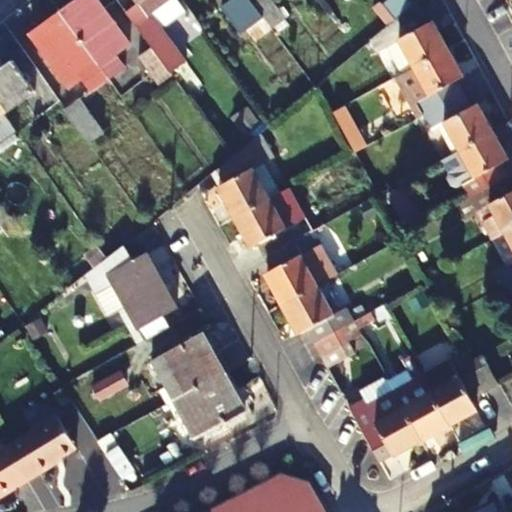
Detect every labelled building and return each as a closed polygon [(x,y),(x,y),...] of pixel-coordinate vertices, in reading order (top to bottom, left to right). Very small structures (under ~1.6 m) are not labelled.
[(79,0),(76,2),(85,14),(68,26),(109,82),(125,70),(115,56),(130,46),(96,0),(79,0)] [(150,14),(157,8),(169,0),(135,0),(137,3),(125,13),(151,50),(152,50),(170,76),(186,64),(160,28),(156,22),(150,14)] [(169,0),(157,8),(150,14),(156,22),(160,28),(187,8),(181,0),(169,0)] [(232,0),(223,7),(242,35),(265,18),(261,14),(250,0),(232,0)] [(250,0),(261,14),(273,4),(269,0),(250,0)] [(388,0),(385,2),(393,14),(411,2),(410,0),(388,0)] [(379,55),(389,50),(404,77),(414,71),(448,53),(434,26),(429,29),(417,6),(396,24),(372,42),(379,55)] [(109,82),(68,26),(52,38),(44,26),(29,36),(68,90),(82,81),(91,95),(109,82)] [(151,50),(138,58),(149,73),(149,74),(157,85),(170,76),(152,50),(151,50)] [(425,118),(465,97),(458,84),(463,81),(448,53),(414,71),(404,77),(397,81),(419,121),(425,118)] [(0,70),(0,110),(4,115),(35,93),(13,61),(0,70)] [(433,132),(444,126),(459,154),(493,135),(478,108),(473,111),(465,97),(425,118),(433,132)] [(65,109),(89,145),(104,134),(79,100),(65,109)] [(369,149),(347,108),(335,115),(356,156),(369,149)] [(254,170),(266,164),(284,154),(268,127),(229,158),(216,169),(226,187),(219,190),(222,195),(227,204),(236,221),(271,202),(254,170)] [(474,182),(463,188),(470,202),(510,180),(503,167),(508,164),(493,135),(459,154),(474,182)] [(443,158),(454,186),(468,181),(458,153),(443,158)] [(282,195),(266,164),(254,170),(271,202),(282,195)] [(477,215),(489,209),(504,235),(511,230),(511,184),(510,180),(470,202),(477,215)] [(405,183),(387,192),(402,221),(420,212),(405,183)] [(307,240),(324,230),(317,216),(298,225),(293,217),(302,212),(291,191),(282,195),(271,202),(236,221),(252,251),(258,247),(266,262),(307,240)] [(219,207),(227,204),(222,195),(215,199),(219,207)] [(0,229),(11,222),(3,212),(0,213),(0,229)] [(273,276),(268,279),(284,309),(320,290),(303,259),(314,253),(307,240),(266,262),(273,276)] [(105,258),(97,247),(63,274),(72,285),(105,258)] [(117,298),(137,334),(176,312),(147,259),(121,274),(108,281),(117,298)] [(300,339),(308,335),(317,350),(356,328),(348,313),(335,319),(320,290),(284,309),(300,339)] [(350,350),(364,342),(356,328),(317,350),(324,364),(350,350)] [(203,336),(152,364),(173,403),(225,376),(203,336)] [(356,362),(350,350),(324,364),(331,376),(356,362)] [(477,413),(472,404),(487,396),(470,366),(465,357),(452,364),(452,365),(424,381),(449,428),(477,413)] [(470,366),(487,396),(500,389),(483,358),(470,366)] [(412,360),(403,365),(409,376),(422,400),(405,410),(423,443),(449,428),(424,381),(412,360)] [(92,384),(98,398),(126,386),(120,371),(92,384)] [(225,376),(173,403),(195,444),(247,416),(225,376)] [(405,410),(422,400),(409,376),(392,385),(405,410)] [(363,401),(365,404),(376,426),(405,410),(392,385),(363,401)] [(376,426),(365,404),(350,412),(375,457),(390,449),(394,458),(423,443),(405,410),(376,426)] [(0,497),(53,465),(51,463),(75,448),(55,416),(30,431),(32,434),(0,453),(0,497)]
